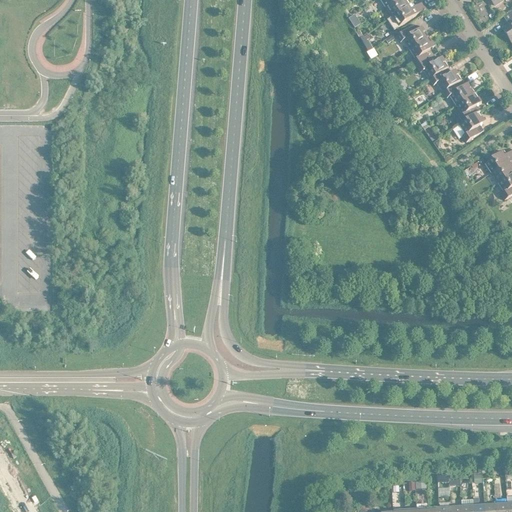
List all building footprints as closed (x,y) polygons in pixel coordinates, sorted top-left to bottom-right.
[(395,0),(389,4),(396,14),(412,3),(409,0),(395,0)] [(412,3),(396,14),(393,15),(391,16),(397,26),(429,5),(425,0),(423,0),(416,5),(417,7),(415,8),(412,3)] [(407,37),(413,47),(429,36),(426,30),(428,29),(425,24),(420,28),(417,22),(400,33),(404,39),(407,37)] [(396,32),(389,37),(391,40),(398,35),(396,32)] [(416,58),(420,64),(437,52),(433,47),(438,44),(435,39),(433,41),(429,36),(413,47),(419,56),(416,58)] [(427,67),(433,76),(449,66),(446,60),(448,59),(445,54),(440,58),(437,52),(420,64),(423,69),(427,67)] [(440,80),(446,89),(462,79),(459,73),(461,72),(458,67),(453,71),(450,65),(449,66),(433,76),(437,82),(440,80)] [(453,93),(460,102),(476,92),(472,86),(475,85),(472,80),(467,83),(463,78),(462,79),(446,89),(450,95),(453,93)] [(462,114),(466,119),(466,120),(479,111),(483,109),(480,103),(485,100),(482,95),(479,97),(476,92),(460,102),(466,112),(462,114)] [(466,120),(466,119),(463,122),(469,131),(466,133),(470,139),(487,128),(483,122),(488,119),(485,115),(483,116),(479,111),(466,120)] [(488,160),(495,170),(511,158),(511,150),(509,152),(510,154),(508,155),(505,150),(488,160)] [(511,158),(495,170),(501,180),(511,172),(511,158)] [(511,172),(501,180),(502,180),(508,189),(504,191),(508,197),(511,194),(511,172)] [(361,508),(364,511),(371,503),(368,500),(361,508)] [(5,501),(0,503),(0,511),(6,511),(10,510),(5,501)] [(511,511),(511,502),(499,503),(499,511),(511,511)] [(488,511),(488,503),(476,504),(476,511),(488,511)] [(499,511),(499,503),(488,503),(488,511),(499,511)]
